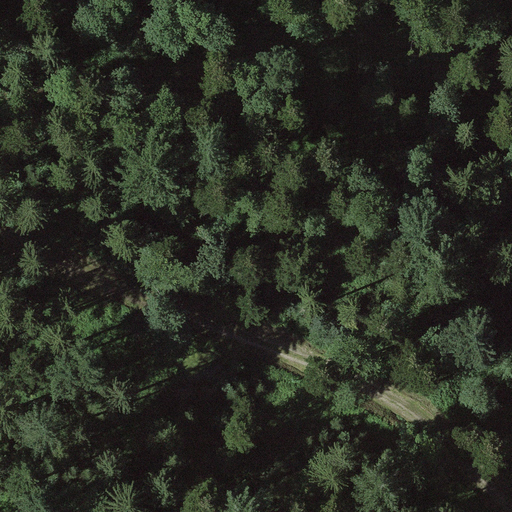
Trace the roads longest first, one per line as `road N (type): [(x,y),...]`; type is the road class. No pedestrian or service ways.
road 1 (track): [(511,501),(396,397),(61,275),(0,241)]
road 2 (track): [(0,96),(221,55),(336,49),(511,57)]
